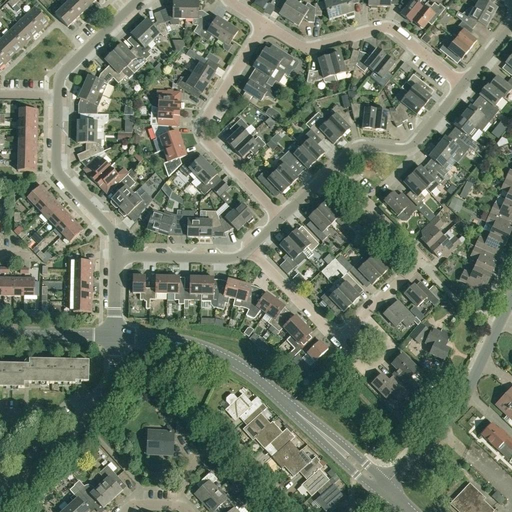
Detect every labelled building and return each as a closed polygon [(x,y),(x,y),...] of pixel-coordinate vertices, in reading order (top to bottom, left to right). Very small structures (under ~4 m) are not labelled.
[(12,8),(16,5),(11,0),(10,0),(7,3),(12,8)] [(76,20),(84,12),(73,0),(70,0),(64,7),(76,20)] [(73,0),(84,12),(92,4),(88,0),(73,0)] [(202,14),(198,14),(198,10),(198,2),(196,2),(196,0),(188,0),(189,2),(186,2),(185,20),(193,20),(193,25),(194,26),(198,26),(203,29),(205,26),(211,17),(205,14),(204,16),(202,14)] [(267,0),(256,0),(254,4),(263,10),(263,9),(266,4),(268,0),(267,0)] [(275,8),(280,0),(273,0),(270,5),(275,8)] [(288,21),(299,5),(293,1),(293,0),(280,0),(286,4),(279,15),(288,21)] [(329,20),(341,17),(336,0),(331,0),(324,2),(315,5),(315,9),(314,16),(321,17),(321,10),(326,9),(329,20)] [(354,16),(353,13),(354,13),(351,2),(353,1),(358,1),(358,0),(336,0),(341,17),(346,15),(347,18),(354,16)] [(422,9),(422,8),(418,5),(421,0),(403,0),(409,4),(400,15),(411,23),(422,9)] [(475,9),(491,19),(497,9),(485,2),(486,0),(494,1),(493,0),(470,0),(477,4),(475,9)] [(185,20),(186,2),(173,2),(173,14),(168,16),(165,10),(160,12),(164,22),(164,24),(170,22),(171,25),(179,26),(179,20),(185,20)] [(434,4),(431,7),(426,3),(422,8),(422,9),(411,23),(412,21),(422,29),(433,15),(437,18),(445,9),(440,5),(438,7),(434,4)] [(314,16),(315,9),(307,4),(304,8),(299,5),(288,21),(298,27),(305,16),(308,17),(308,23),(314,23),(314,16)] [(26,15),(40,30),(48,22),(34,7),(26,15)] [(67,28),(76,20),(64,7),(55,15),(67,28)] [(486,29),(491,19),(475,9),(471,7),(462,15),(458,13),(455,17),(462,22),(471,30),(472,30),(476,25),(474,24),(475,22),(486,29)] [(32,38),(40,30),(26,15),(18,23),(32,38)] [(208,42),(212,36),(218,40),(227,25),(217,18),(215,20),(210,29),(205,26),(203,29),(198,36),(203,39),(208,42)] [(158,24),(154,28),(147,20),(139,28),(152,41),(160,34),(163,37),(169,34),(164,24),(164,22),(158,24)] [(467,34),(471,30),(462,22),(458,27),(463,31),(455,40),(469,51),(477,42),(467,34)] [(24,46),(32,38),(18,23),(9,31),(24,46)] [(232,46),(229,45),(238,32),(227,25),(218,40),(224,44),(223,46),(223,50),(228,53),(232,46)] [(147,46),(152,41),(139,28),(131,35),(140,45),(135,50),(136,50),(145,60),(151,55),(148,53),(151,50),(147,46)] [(15,54),(24,46),(9,31),(1,39),(15,54)] [(0,54),(7,62),(15,54),(1,39),(0,40),(0,54)] [(461,60),(469,51),(455,40),(448,49),(443,45),(439,50),(449,58),(452,53),(461,60)] [(145,60),(136,50),(131,55),(121,45),(113,53),(127,67),(131,71),(133,74),(147,62),(145,60)] [(287,67),(292,58),(273,46),(270,52),(265,49),(259,58),(276,69),(285,75),(288,77),(292,70),(287,67)] [(373,72),(386,57),(377,49),(368,60),(365,57),(366,54),(359,52),(354,70),(355,66),(364,73),(368,68),(373,72)] [(354,70),(359,52),(353,50),(348,67),(344,68),(340,54),(329,57),(335,76),(354,70)] [(122,72),(127,67),(113,53),(105,61),(114,71),(110,75),(112,78),(118,83),(126,76),(122,72)] [(209,54),(206,59),(216,65),(220,61),(209,54)] [(191,73),(193,74),(208,84),(215,74),(204,67),(207,62),(197,55),(194,60),(195,61),(194,62),(196,67),(191,73)] [(334,76),(335,76),(329,57),(318,60),(322,74),(315,76),(316,72),(309,71),(306,83),(310,84),(313,84),(314,82),(324,79),(324,82),(333,83),(336,82),(334,76)] [(386,57),(373,72),(378,77),(375,81),(383,88),(391,79),(386,75),(395,64),(386,57)] [(279,84),(285,75),(276,69),(259,58),(253,68),(265,75),(261,81),(279,92),(283,86),(279,84)] [(112,78),(110,75),(105,70),(100,74),(102,76),(99,82),(88,77),(83,88),(103,96),(108,83),(112,78)] [(201,95),(208,84),(193,74),(190,79),(188,78),(182,78),(180,81),(177,86),(188,93),(191,88),(201,95)] [(402,89),(408,94),(424,107),(431,98),(420,89),(424,84),(413,75),(402,89)] [(487,85),(504,99),(511,89),(511,79),(506,85),(497,77),(489,86),(488,85),(487,85)] [(260,102),(264,96),(266,98),(268,97),(274,101),(279,92),(261,81),(257,87),(250,82),(249,83),(246,81),(241,89),(244,91),(243,92),(260,102)] [(504,99),(487,85),(480,95),(489,103),(484,108),(494,116),(494,117),(499,111),(495,107),(502,98),(504,99)] [(103,96),(83,88),(78,99),(90,104),(88,109),(86,108),(85,115),(91,115),(97,115),(97,109),(103,96)] [(180,92),(177,92),(156,91),(156,98),(158,98),(158,109),(179,110),(180,92)] [(416,116),(424,107),(408,94),(395,110),(396,113),(402,123),(408,120),(402,110),(405,107),(416,116)] [(374,130),(376,110),(369,109),(369,106),(350,104),(354,119),(361,118),(360,115),(360,113),(364,113),(362,129),(374,130)] [(322,117),(342,137),(350,129),(340,119),(345,114),(337,106),(329,113),(327,112),(322,117)] [(494,116),(484,108),(479,114),(470,107),(462,116),(475,127),(479,122),(482,125),(486,120),(489,122),(494,116)] [(157,126),(165,127),(175,127),(179,127),(179,110),(158,109),(157,120),(157,126)] [(268,110),(265,114),(277,122),(280,118),(279,114),(271,109),(268,110)] [(19,120),(37,120),(38,110),(19,110),(19,120)] [(396,113),(376,110),(374,130),(385,132),(387,117),(391,117),(396,128),(403,125),(402,123),(396,113)] [(108,115),(97,115),(91,115),(91,122),(78,122),(78,123),(76,124),(76,128),(78,129),(77,133),(96,133),(103,133),(104,125),(108,121),(108,115)] [(125,132),(132,132),(133,116),(125,116),(125,132)] [(471,132),(475,127),(462,116),(459,120),(457,118),(453,123),(454,126),(463,134),(459,139),(470,148),(475,153),(479,148),(472,143),(473,141),(470,139),(474,134),(471,132)] [(333,145),(342,137),(322,117),(309,129),(319,139),(324,135),(333,145)] [(234,150),(249,136),(244,131),(248,127),(241,119),(232,128),(236,133),(226,142),(234,150)] [(37,131),(37,120),(19,120),(19,130),(37,131)] [(501,122),(491,134),(498,139),(507,127),(501,122)] [(165,127),(157,126),(151,126),(156,140),(153,141),(157,153),(164,151),(182,144),(177,132),(170,135),(168,134),(165,127)] [(314,144),(319,139),(309,129),(310,131),(303,138),(307,142),(302,147),(316,162),(324,154),(314,144)] [(37,141),(37,131),(19,130),(18,140),(37,141)] [(96,139),(96,133),(77,133),(77,137),(75,137),(75,142),(77,143),(77,144),(90,144),(90,149),(89,151),(77,156),(80,162),(94,156),(104,152),(103,151),(100,153),(101,140),(96,139)] [(249,136),(234,150),(242,159),(252,149),(257,154),(265,145),(258,137),(253,141),(249,136)] [(445,138),(444,138),(442,137),(438,142),(440,144),(437,147),(450,158),(457,163),(470,148),(459,139),(454,145),(445,138)] [(37,151),(37,141),(18,140),(18,151),(37,151)] [(164,151),(168,163),(163,164),(168,178),(179,167),(177,162),(179,159),(186,156),(182,144),(164,151)] [(307,170),(316,162),(302,147),(297,152),(293,148),(285,155),(293,164),(298,160),(307,170)] [(446,163),(450,158),(437,147),(429,157),(438,165),(434,170),(435,172),(443,178),(448,172),(445,170),(449,165),(446,163)] [(36,161),(37,151),(18,151),(18,161),(36,161)] [(288,169),(293,164),(285,155),(276,163),(281,167),(276,172),(290,187),(298,179),(288,169)] [(100,162),(95,158),(94,156),(80,162),(85,167),(85,168),(92,175),(90,178),(95,183),(110,168),(102,159),(100,162)] [(197,178),(209,166),(201,158),(191,167),(187,162),(179,170),(187,178),(192,173),(197,178)] [(36,172),(36,161),(18,161),(18,171),(36,172)] [(209,166),(197,178),(202,183),(197,188),(204,196),(212,188),(208,184),(217,175),(209,166)] [(443,178),(435,172),(430,177),(420,167),(412,175),(426,190),(430,194),(441,183),(444,180),(445,180),(443,178)] [(124,169),(117,175),(110,168),(95,183),(99,188),(102,185),(109,193),(117,186),(127,175),(129,174),(124,169)] [(290,187),(276,172),(271,177),(265,171),(257,179),(267,189),(272,185),(281,195),(290,187)] [(135,184),(132,180),(127,175),(117,186),(121,191),(111,200),(112,201),(111,202),(111,204),(116,209),(118,209),(119,208),(133,195),(129,190),(135,184)] [(421,194),(426,190),(412,175),(403,183),(413,193),(408,198),(417,207),(425,199),(421,194)] [(511,182),(505,180),(501,189),(509,193),(505,200),(511,203),(511,182)] [(228,188),(226,186),(222,181),(213,190),(217,195),(219,197),(228,188)] [(473,185),(467,182),(460,197),(466,199),(473,185)] [(33,186),(26,193),(29,196),(36,190),(33,186)] [(34,206),(48,193),(40,186),(36,190),(29,196),(27,198),(34,206)] [(41,213),(55,201),(48,193),(34,206),(41,213)] [(393,193),(384,202),(398,216),(404,211),(409,217),(417,210),(407,199),(403,203),(393,193)] [(150,203),(152,201),(153,200),(147,194),(143,194),(138,200),(133,195),(119,208),(119,209),(118,210),(118,212),(123,217),(125,217),(127,216),(131,213),(138,219),(150,203)] [(253,220),(251,218),(253,217),(241,204),(243,203),(238,198),(229,207),(233,212),(233,211),(245,224),(246,223),(249,225),(253,220)] [(458,199),(454,198),(449,208),(453,212),(458,200),(458,199)] [(325,203),(317,211),(331,225),(335,221),(341,226),(349,219),(331,200),(327,205),(325,203)] [(511,216),(511,203),(505,200),(502,208),(494,204),(490,213),(502,219),(504,213),(511,216)] [(48,221),(62,208),(55,201),(41,213),(48,221)] [(163,216),(157,213),(159,207),(152,201),(150,203),(138,219),(144,223),(146,220),(150,222),(147,230),(157,234),(163,216)] [(237,232),(245,224),(233,211),(233,212),(229,207),(218,218),(219,221),(221,226),(224,233),(230,231),(226,223),(227,222),(237,232)] [(55,228),(69,215),(62,208),(48,221),(55,228)] [(326,230),(331,225),(317,211),(308,219),(318,229),(313,233),(322,242),(330,234),(326,230)] [(199,238),(200,221),(193,221),(194,212),(182,212),(182,216),(181,224),(187,224),(187,238),(199,238)] [(219,221),(218,218),(216,212),(206,212),(206,221),(200,221),(199,238),(211,238),(211,225),(214,225),(215,229),(221,226),(219,221)] [(430,212),(425,218),(429,222),(435,217),(430,212)] [(508,222),(502,219),(490,213),(486,223),(488,224),(484,231),(490,234),(506,241),(511,230),(506,227),(508,222)] [(62,236),(76,223),(69,215),(55,228),(62,236)] [(181,224),(182,216),(175,215),(173,219),(163,216),(157,234),(168,237),(172,223),(175,224),(175,228),(181,228),(181,224)] [(430,249),(443,237),(437,231),(443,226),(435,218),(421,231),(426,236),(421,240),(430,249)] [(76,223),(62,236),(70,243),(83,230),(76,223)] [(288,238),(302,253),(308,260),(313,255),(311,253),(319,245),(310,236),(306,241),(296,231),(288,238)] [(501,252),(506,241),(490,234),(486,241),(479,238),(475,247),(487,252),(489,247),(501,252)] [(444,238),(443,237),(430,249),(438,258),(443,254),(447,258),(461,245),(454,237),(448,242),(444,238)] [(297,258),(302,253),(288,238),(280,246),(289,256),(284,261),(285,262),(293,270),(301,262),(297,258)] [(366,263),(380,277),(389,269),(379,259),(384,255),(375,246),(367,254),(371,258),(366,263)] [(493,255),(487,252),(475,247),(471,256),(478,260),(475,267),(491,274),(496,263),(490,261),(493,255)] [(328,265),(334,260),(329,254),(323,260),(328,265)] [(332,269),(338,262),(335,260),(329,266),(332,269)] [(74,272),(92,272),(93,262),(74,261),(74,272)] [(285,262),(280,268),(287,275),(291,272),(293,270),(285,262)] [(372,285),(380,277),(366,263),(361,267),(357,263),(349,271),(358,280),(362,275),(372,285)] [(486,286),(491,274),(475,267),(471,275),(464,271),(460,281),(467,284),(465,290),(475,295),(478,288),(476,288),(478,282),(486,286)] [(92,282),(92,272),(74,272),(74,282),(92,282)] [(357,285),(355,283),(346,274),(338,282),(342,286),(337,290),(351,305),(360,297),(352,290),(357,285)] [(150,300),(150,289),(145,289),(145,276),(133,276),(133,289),(130,289),(130,294),(140,294),(140,301),(144,301),(144,302),(146,302),(146,309),(150,309),(150,300)] [(167,294),(167,277),(156,277),(156,289),(150,289),(150,300),(155,300),(156,294),(167,294)] [(184,301),(184,290),(179,289),(179,277),(167,277),(167,294),(174,295),(174,301),(178,301),(178,305),(184,305),(184,301)] [(201,301),(202,278),(190,277),(190,290),(184,290),(184,301),(201,301)] [(14,297),(14,278),(4,278),(3,297),(14,297)] [(24,297),(24,279),(14,278),(14,297),(24,297)] [(217,308),(219,291),(213,290),(213,278),(202,278),(201,301),(210,301),(210,305),(213,308),(217,308)] [(24,279),(24,297),(34,297),(35,279),(24,279)] [(235,300),(239,283),(228,280),(225,292),(219,291),(217,308),(217,309),(223,310),(225,304),(228,304),(229,298),(235,300)] [(92,292),(92,282),(74,282),(73,292),(92,292)] [(248,310),(253,300),(247,298),(250,286),(239,283),(235,300),(233,306),(245,309),(248,310)] [(423,295),(414,285),(404,294),(417,307),(426,298),(434,307),(439,301),(428,290),(423,295)] [(343,313),(351,305),(337,290),(333,295),(328,291),(320,299),(329,307),(334,303),(343,313)] [(92,303),(92,292),(73,292),(73,302),(92,303)] [(265,314),(276,300),(266,293),(259,303),(253,300),(248,310),(246,316),(253,319),(255,318),(259,310),(265,314)] [(275,329),(282,321),(278,317),(285,307),(276,300),(265,314),(271,318),(268,323),(271,326),(275,329)] [(415,320),(397,301),(384,314),(396,327),(402,322),(408,327),(415,320)] [(91,313),(92,303),(73,302),(73,313),(91,313)] [(421,314),(417,318),(420,322),(425,317),(423,315),(421,314)] [(291,337),(304,325),(296,316),(287,325),(282,321),(275,329),(279,332),(283,328),(291,336),(291,337)] [(295,357),(301,351),(306,345),(303,341),(312,333),(304,325),(291,337),(291,336),(286,341),(294,349),(291,352),(295,357)] [(418,345),(428,333),(419,325),(409,337),(418,345)] [(447,342),(438,338),(440,333),(432,329),(425,343),(433,347),(430,354),(444,361),(449,350),(445,347),(447,342)] [(252,345),(254,344),(257,340),(253,336),(249,340),(248,341),(252,345)] [(306,345),(301,351),(305,356),(307,354),(315,362),(328,350),(320,341),(314,346),(310,342),(306,345)] [(392,375),(400,383),(410,393),(410,394),(418,386),(410,378),(413,375),(410,373),(414,368),(415,369),(416,368),(402,354),(391,365),(397,370),(392,375)] [(291,361),(292,362),(295,365),(296,366),(302,360),(297,355),(291,361)] [(89,382),(89,376),(89,361),(75,361),(75,363),(29,362),(29,367),(0,366),(0,387),(24,388),(24,386),(29,387),(29,384),(75,385),(75,382),(89,382)] [(395,388),(384,376),(382,374),(372,384),(386,399),(391,394),(400,403),(410,393),(400,383),(395,388)] [(511,393),(510,391),(496,405),(507,416),(511,411),(511,393)] [(250,415),(263,404),(257,398),(251,403),(243,394),(237,400),(233,395),(230,395),(226,399),(226,402),(230,406),(225,411),(231,417),(233,416),(237,420),(246,411),(250,415)] [(270,425),(270,424),(261,414),(267,409),(263,404),(250,415),(254,420),(245,428),(248,433),(247,434),(253,441),(255,439),(270,425)] [(280,444),(290,434),(286,429),(282,433),(272,422),(270,424),(270,425),(255,439),(260,445),(262,444),(266,448),(276,439),(280,444)] [(187,434),(188,424),(177,423),(176,434),(187,434)] [(492,424),(481,435),(497,449),(503,443),(511,450),(511,448),(511,440),(504,432),(502,434),(492,424)] [(169,433),(150,432),(149,454),(172,455),(173,433),(171,433),(171,432),(169,432),(169,433)] [(299,453),(299,452),(290,442),(294,438),(290,434),(280,444),(283,448),(274,456),(278,461),(276,462),(282,469),(284,467),(299,453)] [(309,471),(318,463),(320,462),(316,457),(311,461),(301,450),(299,452),(299,453),(284,467),(290,473),(292,471),(295,476),(305,467),(309,471)] [(99,457),(94,451),(89,455),(94,461),(99,457)] [(322,486),(329,481),(319,470),(322,467),(318,463),(309,471),(313,476),(303,484),(307,489),(305,490),(311,497),(323,487),(322,486)] [(100,486),(113,500),(122,491),(114,482),(118,478),(107,466),(99,474),(105,481),(100,486)] [(203,504),(218,490),(212,484),(217,480),(211,473),(196,485),(200,489),(194,494),(203,504)] [(330,511),(337,507),(334,504),(343,496),(333,485),(336,482),(332,478),(329,481),(322,486),(323,487),(326,491),(317,499),(321,504),(319,505),(324,511),(328,509),(330,511)] [(84,487),(79,482),(74,486),(87,500),(90,503),(94,499),(103,509),(113,500),(100,486),(95,490),(93,488),(92,487),(91,486),(90,486),(88,486),(87,486),(85,486),(84,487)] [(469,484),(450,504),(458,511),(493,511),(494,511),(479,497),(481,495),(469,484)] [(82,504),(87,500),(74,486),(70,490),(74,495),(70,498),(73,502),(68,506),(73,511),(88,511),(89,511),(82,504)] [(224,510),(234,501),(227,494),(224,497),(218,490),(203,504),(210,511),(213,511),(220,506),(224,510)] [(506,499),(501,494),(499,497),(501,499),(498,502),(501,505),(506,499)] [(237,511),(240,508),(234,501),(224,510),(221,511),(237,511)]
